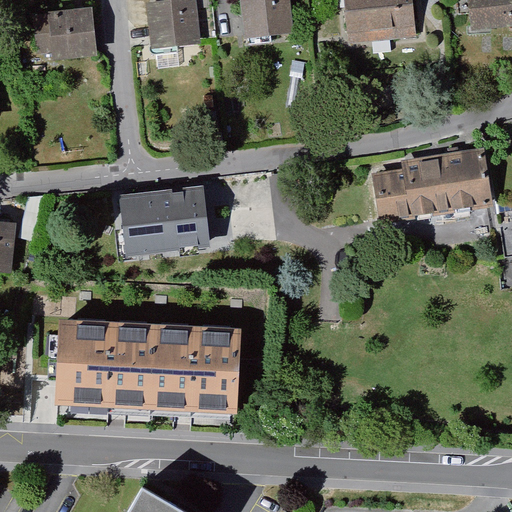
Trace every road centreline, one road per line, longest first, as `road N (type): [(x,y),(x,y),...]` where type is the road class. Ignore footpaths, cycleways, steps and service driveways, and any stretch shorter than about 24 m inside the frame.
road 1 (residential): [(0,449),(511,475)]
road 2 (residential): [(126,179),(406,141),(511,113)]
road 3 (residential): [(126,179),(114,0)]
road 4 (residential): [(0,193),(126,179)]
